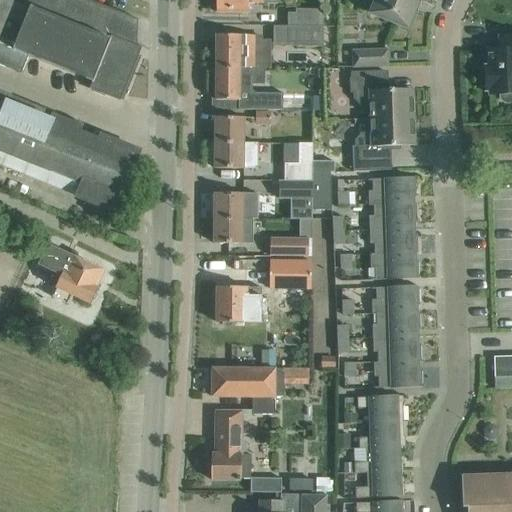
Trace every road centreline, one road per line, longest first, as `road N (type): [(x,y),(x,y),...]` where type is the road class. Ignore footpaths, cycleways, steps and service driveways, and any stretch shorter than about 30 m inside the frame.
road 1 (residential): [(433,511),(431,463),(458,383),(447,39),(458,0)]
road 2 (tertiary): [(144,511),(165,2)]
